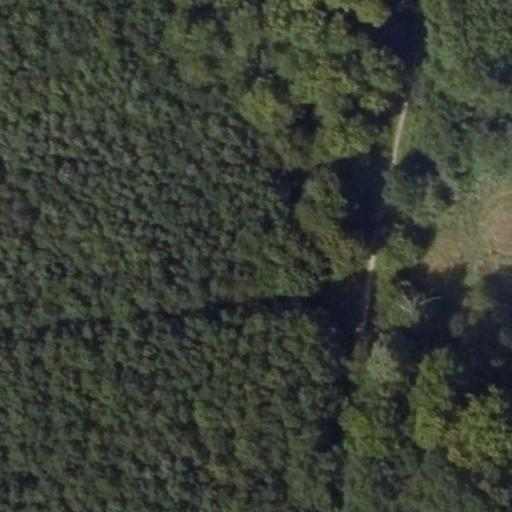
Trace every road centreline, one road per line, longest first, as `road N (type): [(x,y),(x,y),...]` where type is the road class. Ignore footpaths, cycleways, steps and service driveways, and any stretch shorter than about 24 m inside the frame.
road 1 (track): [(431,0),(368,352),(362,511)]
road 2 (track): [(0,332),(378,278)]
